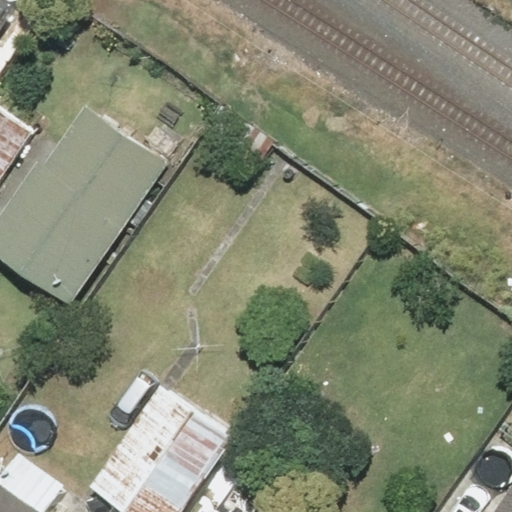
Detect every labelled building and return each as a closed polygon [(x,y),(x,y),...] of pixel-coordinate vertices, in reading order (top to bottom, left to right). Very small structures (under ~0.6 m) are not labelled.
[(0,0),(0,29),(16,7),(4,0),(0,0)] [(88,105),(0,226),(0,253),(70,304),(171,165),(88,105)] [(0,175),(30,130),(0,110),(0,175)] [(189,511),(241,433),(160,380),(92,485),(133,511),(189,511)] [(51,511),(0,478),(0,511),(51,511)] [(511,511),(511,486),(494,511),(511,511)]
